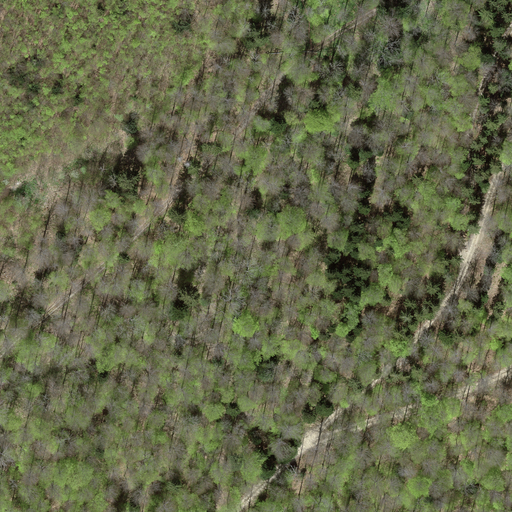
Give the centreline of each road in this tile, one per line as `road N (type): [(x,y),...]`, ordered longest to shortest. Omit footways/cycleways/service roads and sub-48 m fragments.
road 1 (track): [(0,358),(199,178),(303,57),(391,0)]
road 2 (track): [(234,511),(454,293),(511,140)]
road 3 (track): [(511,27),(475,112),(478,158),(463,213),(467,266)]
road 4 (track): [(312,436),(471,388),(511,367)]
